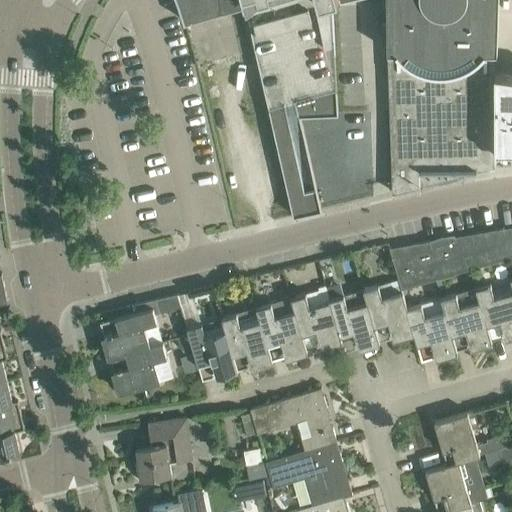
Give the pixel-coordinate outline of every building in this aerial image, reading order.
[(220,0),(177,0),(178,1),(184,21),(187,20),(187,19),(219,10),(219,11),(223,9),(220,0)] [(220,0),(223,9),(244,3),(243,0),(220,0)] [(243,0),(244,3),(264,87),(294,215),(307,211),(287,115),(337,113),(334,58),(331,1),(336,0),(243,0)] [(386,0),(387,50),(391,171),(392,191),(406,188),(406,187),(408,167),(420,167),(420,168),(440,168),(477,168),(477,167),(490,167),(494,166),(494,148),(495,71),(495,50),(498,49),(498,0),(386,0)] [(511,72),(495,71),(494,148),(511,147),(511,72)] [(390,245),(389,245),(400,288),(511,255),(511,227),(506,230),(505,227),(480,234),(480,232),(455,238),(455,236),(430,243),(429,240),(392,251),(390,245)] [(494,293),(511,288),(511,285),(510,277),(492,282),(494,293)] [(511,289),(494,295),(491,282),(476,286),(479,299),(487,323),(500,320),(502,327),(501,327),(502,331),(504,331),(505,335),(511,332),(511,289)] [(382,296),(378,283),(363,287),(367,300),(375,324),(388,321),(391,328),(389,328),(390,332),(391,332),(392,336),(413,330),(407,306),(403,290),(382,296)] [(329,297),(329,298),(340,331),(341,334),(353,331),(356,338),(354,338),(355,342),(357,342),(358,346),(380,340),(375,324),(367,300),(363,287),(329,297)] [(309,304),(306,292),(291,296),(295,309),(303,333),(316,329),(318,336),(316,337),(317,341),(319,340),(320,345),(342,338),(341,334),(340,331),(329,298),(309,304)] [(460,305),(456,292),(441,296),(445,309),(453,333),(466,330),(468,337),(466,337),(467,341),(469,341),(470,345),(492,339),(487,323),(479,299),(460,305)] [(158,298),(161,311),(181,306),(178,293),(158,298)] [(275,314),(271,302),(256,306),(260,318),(268,343),(281,339),(283,346),(281,347),(283,351),(284,350),(285,355),(307,348),(303,333),(295,309),(275,314)] [(425,315),(421,302),(407,306),(413,330),(418,344),(418,343),(431,340),(433,347),(432,347),(433,351),(434,351),(436,355),(457,349),(453,333),(445,309),(425,315)] [(116,317),(120,330),(113,332),(112,331),(108,332),(109,334),(104,335),(111,357),(133,350),(163,341),(156,313),(154,305),(138,310),(115,317),(115,318),(116,317)] [(240,324),(237,312),(222,316),(225,329),(234,353),(246,349),(249,356),(247,357),(248,361),(250,360),(251,365),(273,358),(268,343),(260,318),(240,324)] [(215,370),(216,375),(238,368),(234,353),(225,329),(206,334),(202,322),(187,326),(198,364),(199,364),(199,363),(212,359),(214,366),(212,367),(213,371),(215,370)] [(119,368),(114,370),(121,391),(173,376),(168,357),(163,341),(133,350),(137,363),(123,367),(122,365),(118,367),(119,368)] [(193,351),(181,355),(185,371),(198,367),(193,351)] [(0,418),(22,413),(19,401),(18,400),(18,399),(17,399),(16,399),(12,400),(7,379),(0,380),(0,418)] [(332,441),(337,439),(321,386),(251,407),(251,411),(257,431),(257,432),(297,420),(306,418),(310,433),(302,435),(305,448),(332,441)] [(459,460),(475,455),(479,453),(480,453),(477,443),(473,430),(475,423),(476,420),(476,418),(473,409),(468,410),(435,420),(447,462),(455,460),(459,459),(459,460)] [(246,434),(257,431),(251,411),(240,414),(246,434)] [(0,456),(20,451),(15,430),(23,428),(24,428),(24,427),(25,426),(25,425),(22,413),(0,418),(0,456)] [(152,444),(136,446),(141,477),(170,473),(169,461),(192,457),(186,416),(148,422),(152,444)] [(352,493),(337,439),(332,441),(305,448),(266,460),(262,461),(263,475),(265,486),(273,485),(305,476),(313,503),(344,495),(352,493)] [(455,460),(447,462),(426,468),(438,509),(438,510),(446,508),(487,496),(475,455),(459,460),(459,459),(455,460)] [(249,477),(263,475),(262,461),(247,463),(249,477)] [(263,478),(236,483),(239,497),(266,492),(263,478)] [(198,488),(178,492),(180,500),(153,506),(154,511),(205,511),(201,487),(198,488)] [(313,503),(284,511),(349,511),(344,495),(313,503)] [(446,508),(438,510),(438,511),(482,511),(479,499),(487,497),(487,496),(446,508)]
